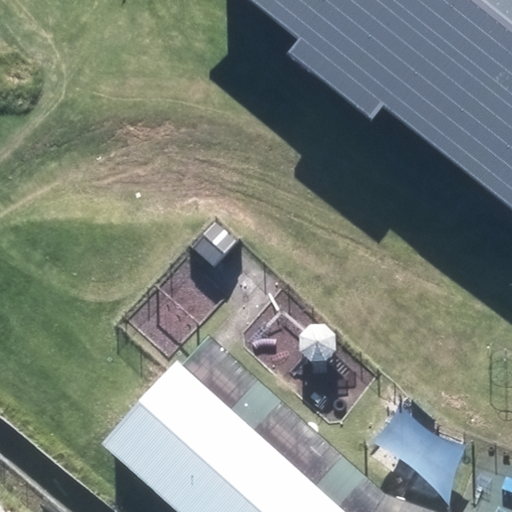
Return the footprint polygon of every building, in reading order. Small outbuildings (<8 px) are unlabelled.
[(294,0),(324,24),(312,39),(341,62),(371,86),(383,71),(511,173),(511,8),(501,0),(294,0)] [(337,511),(175,362),(100,442),(175,511),(337,511)] [(460,462),(397,410),(365,448),(428,500),(460,462)] [(511,511),(511,471),(468,458),(450,511),(511,511)] [(0,511),(8,511),(0,502),(0,511)]
